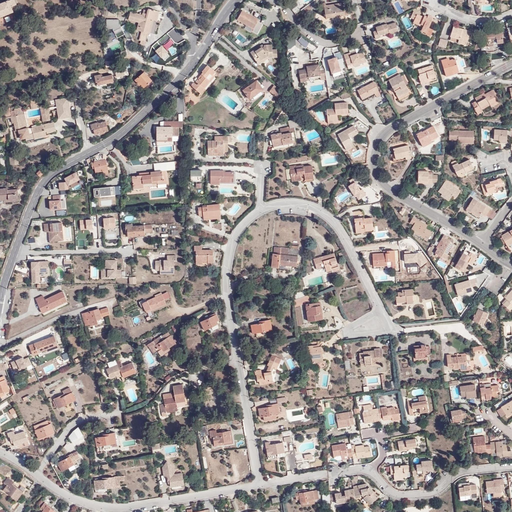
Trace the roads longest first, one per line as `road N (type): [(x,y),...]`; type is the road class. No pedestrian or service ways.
road 1 (tertiary): [(14,251),(51,172),(142,114),(198,55),(235,0)]
road 2 (residential): [(482,244),(385,186),(373,157),(389,130),(511,62)]
road 3 (residential): [(511,466),(466,470),(439,488),(399,494),(370,470)]
road 4 (residential): [(0,343),(115,300)]
